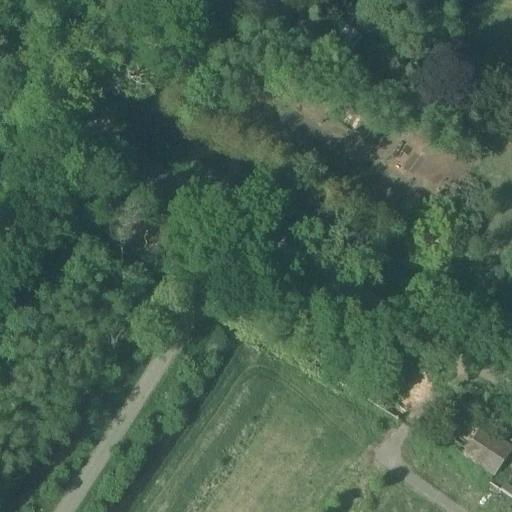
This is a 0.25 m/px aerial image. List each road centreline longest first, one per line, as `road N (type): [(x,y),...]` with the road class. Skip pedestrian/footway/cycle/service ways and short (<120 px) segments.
road 1 (residential): [(62,511),(247,230)]
road 2 (residential): [(511,388),(247,230)]
road 3 (residential): [(247,230),(0,60)]
